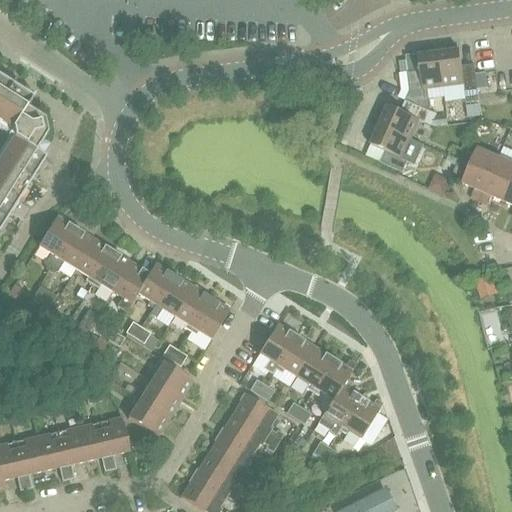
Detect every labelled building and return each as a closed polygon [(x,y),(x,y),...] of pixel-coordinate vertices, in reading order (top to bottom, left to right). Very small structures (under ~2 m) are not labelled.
[(461,66),(459,50),(438,52),(443,87),(463,84),(464,91),(477,90),(475,74),(474,64),(461,66)] [(406,73),(407,75),(409,91),(405,101),(430,112),(430,111),(427,89),(443,87),(438,52),(417,55),(417,54),(405,55),(407,73),(406,73)] [(485,68),(504,65),(502,54),(483,57),(485,68)] [(402,58),(398,62),(399,74),(406,73),(407,73),(405,55),(402,58)] [(486,73),(475,74),(477,90),(482,89),(488,89),(486,73)] [(0,228),(45,157),(41,155),(48,144),(41,140),(45,133),(42,119),(25,108),(31,98),(0,78),(0,121),(11,129),(13,137),(0,157),(0,228)] [(400,112),(387,106),(378,125),(410,140),(419,121),(431,126),(431,125),(435,118),(436,114),(430,111),(430,112),(405,101),(400,112)] [(435,118),(431,125),(431,126),(431,127),(447,126),(446,116),(435,118)] [(408,162),(402,159),(410,140),(378,125),(370,144),(384,151),(379,163),(402,174),(408,162)] [(470,198),(479,202),(498,157),(478,148),(462,183),(475,189),(470,198)] [(479,202),(487,206),(491,197),(503,202),(511,182),(511,163),(498,157),(479,202)] [(511,215),(511,217),(511,216),(511,182),(503,202),(511,206),(511,215)] [(38,246),(51,254),(44,265),(45,269),(49,271),(76,229),(57,217),(38,246)] [(63,262),(76,270),(94,240),(76,229),(49,271),(53,274),(57,272),(63,262)] [(76,270),(94,281),(98,275),(112,252),(94,240),(76,270)] [(94,281),(112,292),(123,274),(130,263),(112,252),(98,275),(94,281)] [(131,304),(137,294),(136,293),(148,275),(147,274),(130,263),(123,274),(112,292),(131,304)] [(137,294),(155,305),(173,277),(154,265),(147,274),(148,275),(136,293),(137,294)] [(492,276),(474,281),(480,301),(498,295),(492,276)] [(155,305),(173,316),(191,288),(173,277),(155,305)] [(12,309),(22,315),(32,298),(22,292),(22,291),(14,286),(2,304),(11,309),(12,309)] [(173,316),(191,328),(209,299),(191,288),(173,316)] [(211,340),(228,311),(209,299),(191,328),(211,340)] [(31,321),(31,322),(40,327),(51,309),(42,303),(42,304),(31,321)] [(48,332),(58,338),(68,321),(59,315),(59,314),(51,309),(40,327),(48,332)] [(125,334),(133,339),(140,328),(132,323),(125,334)] [(276,324),(258,354),(268,360),(263,369),(272,375),(275,371),(274,370),(295,336),(276,324)] [(68,344),(67,345),(76,350),(86,333),(78,327),(68,344)] [(133,339),(143,345),(150,334),(140,328),(133,339)] [(119,348),(124,339),(113,332),(108,341),(119,348)] [(284,370),(296,377),(314,348),(295,336),(274,370),(275,371),(281,375),(284,370)] [(98,339),(87,357),(95,362),(96,360),(101,353),(106,343),(99,339),(98,339)] [(168,346),(162,357),(170,362),(177,351),(168,346)] [(296,377),(307,385),(305,390),(311,393),(332,360),(314,348),(296,377)] [(187,357),(177,351),(170,362),(180,368),(187,357)] [(321,393),(332,400),(341,386),(342,386),(356,365),(348,360),(344,367),(332,360),(311,393),(318,398),(321,393)] [(192,381),(163,363),(151,382),(180,400),(192,381)] [(104,366),(98,375),(109,382),(115,373),(104,366)] [(92,384),(101,389),(103,391),(109,382),(98,375),(92,384)] [(256,381),(249,392),(258,397),(264,386),(256,381)] [(151,382),(140,400),(169,418),(180,400),(151,382)] [(258,397),(267,403),(274,392),(264,386),(258,397)] [(322,415),(335,423),(332,428),(338,432),(359,398),(342,386),(341,386),(332,400),(322,415)] [(99,391),(92,392),(94,404),(101,402),(99,391)] [(85,393),(85,394),(87,405),(94,404),(92,392),(85,393)] [(277,415),(245,395),(232,417),(278,445),(283,436),(276,431),(275,433),(271,431),(272,428),(270,427),(277,415)] [(348,432),(360,439),(370,446),(386,420),(376,414),(382,404),(376,400),(372,405),(359,398),(338,432),(345,436),(348,432)] [(57,400),(50,402),(52,414),(59,412),(57,400)] [(127,419),(157,437),(169,418),(140,400),(127,419)] [(43,403),(43,404),(45,415),(52,414),(50,402),(43,403)] [(292,404),(285,415),(294,420),(301,409),(292,404)] [(310,415),(301,409),(294,420),(304,426),(310,415)] [(15,410),(8,411),(10,423),(17,422),(15,410)] [(0,413),(1,414),(3,425),(10,423),(8,411),(0,413)] [(232,417),(219,437),(252,457),(259,445),(261,447),(262,444),(267,447),(265,449),(272,454),(278,445),(232,417)] [(128,452),(122,423),(121,419),(99,424),(110,471),(116,470),(113,455),(128,452)] [(86,462),(100,458),(104,473),(110,471),(99,424),(78,428),(86,462)] [(70,465),(73,465),(86,462),(78,428),(57,433),(67,481),(73,479),(70,465)] [(44,471),(58,468),(62,482),(67,481),(57,433),(36,438),(44,471)] [(219,437),(207,457),(252,485),(257,487),(262,479),(251,472),(250,474),(246,472),(247,469),(245,468),(252,457),(219,437)] [(293,443),(301,448),(305,442),(297,437),(293,443)] [(29,475),(32,474),(44,471),(36,438),(15,443),(26,490),(31,489),(29,475)] [(0,446),(0,475),(1,481),(2,481),(16,478),(20,492),(26,490),(15,443),(0,446)] [(312,454),(321,459),(328,448),(319,443),(312,454)] [(337,454),(328,448),(321,459),(330,465),(337,454)] [(207,457),(194,477),(227,497),(234,486),(236,487),(237,485),(241,488),(240,490),(247,494),(252,485),(207,457)] [(181,498),(203,511),(220,511),(222,510),(220,508),(227,497),(194,477),(181,498)] [(396,511),(385,489),(339,511),(396,511)]
